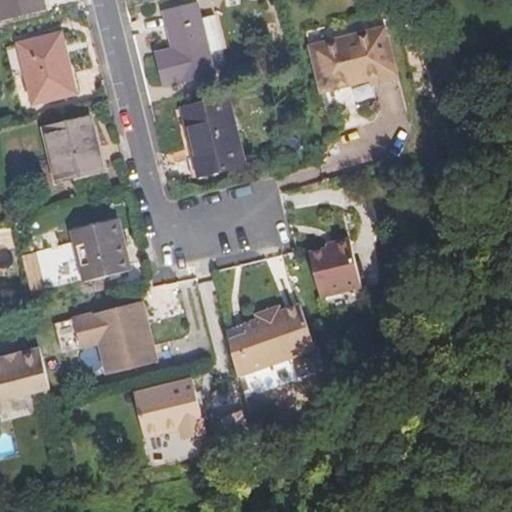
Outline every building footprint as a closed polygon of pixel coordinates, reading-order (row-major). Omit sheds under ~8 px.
[(46,10),(42,0),(0,0),(0,17),(1,21),(46,10)] [(199,6),(168,14),(177,52),(160,57),(167,87),(215,75),(209,49),(227,45),(219,11),(201,15),(199,6)] [(63,35),(21,45),(35,104),(77,93),(63,35)] [(392,51),(318,70),(330,117),(378,104),(380,109),(406,102),(392,51)] [(229,99),(184,110),(200,178),(247,166),(229,99)] [(91,123),(48,134),(60,181),(104,170),(91,123)] [(118,221),(74,231),(87,280),(130,269),(118,221)] [(337,248),(331,249),(313,254),(324,298),(346,292),(364,287),(352,240),(336,244),(337,248)] [(346,292),(324,298),(328,313),(350,307),(346,292)] [(145,300),(76,316),(83,345),(103,340),(110,371),(159,360),(145,300)] [(231,340),(241,375),(315,356),(303,311),(287,315),(278,310),(264,314),(260,321),(246,325),(250,335),(231,340)] [(83,345),(76,316),(57,320),(63,349),(83,345)] [(250,335),(246,325),(228,330),(231,340),(250,335)] [(0,393),(50,381),(40,340),(16,346),(17,348),(3,351),(3,349),(0,349),(0,393)] [(196,383),(137,396),(148,440),(182,432),(185,444),(209,438),(196,383)]
